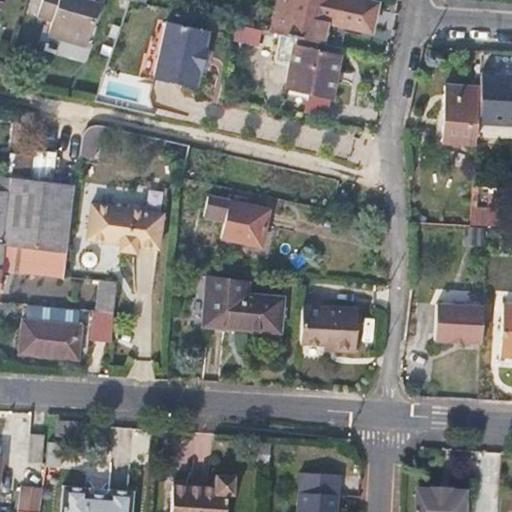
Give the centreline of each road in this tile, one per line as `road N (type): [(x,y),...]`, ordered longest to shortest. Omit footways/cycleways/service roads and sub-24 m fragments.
road 1 (residential): [(380,418),(391,102),(408,22)]
road 2 (residential): [(0,394),(380,418)]
road 3 (residential): [(380,418),(511,426)]
